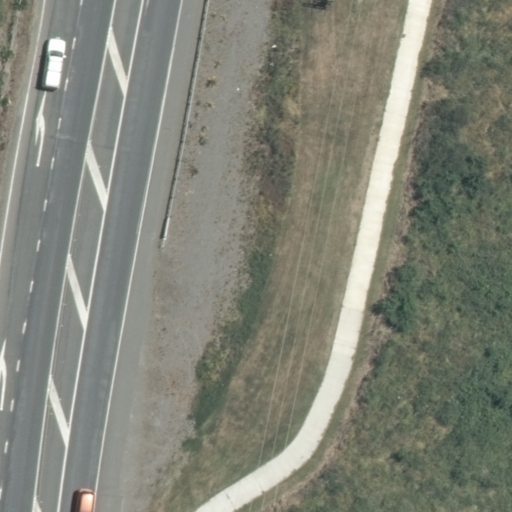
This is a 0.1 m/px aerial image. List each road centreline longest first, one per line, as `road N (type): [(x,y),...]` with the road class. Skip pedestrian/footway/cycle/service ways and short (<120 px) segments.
road 1 (trunk): [(20,511),(105,0)]
road 2 (trunk): [(143,0),(78,511)]
